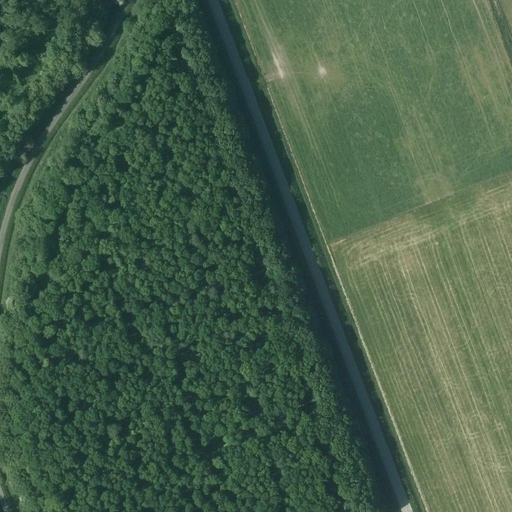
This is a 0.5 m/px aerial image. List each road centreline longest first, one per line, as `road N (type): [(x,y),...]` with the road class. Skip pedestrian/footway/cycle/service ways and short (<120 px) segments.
road 1 (unclassified): [(209,0),(403,511)]
road 2 (unclassified): [(127,0),(25,175),(0,261)]
